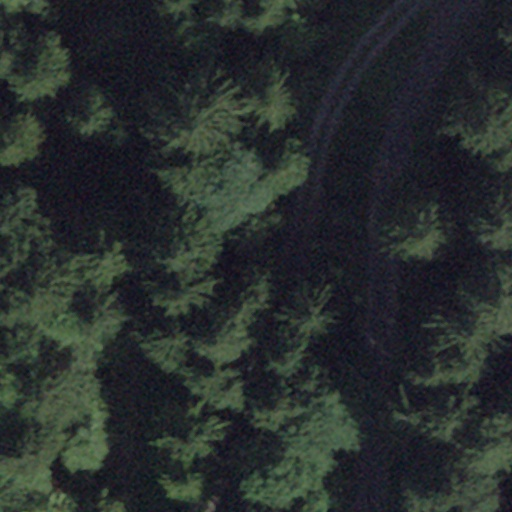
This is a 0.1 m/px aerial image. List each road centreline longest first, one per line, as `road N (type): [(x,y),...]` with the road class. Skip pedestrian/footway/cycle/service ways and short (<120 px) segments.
road 1 (unclassified): [(453,0),(360,163),(363,511)]
road 2 (track): [(133,0),(89,511)]
road 3 (track): [(360,163),(254,297),(214,478),(194,511)]
